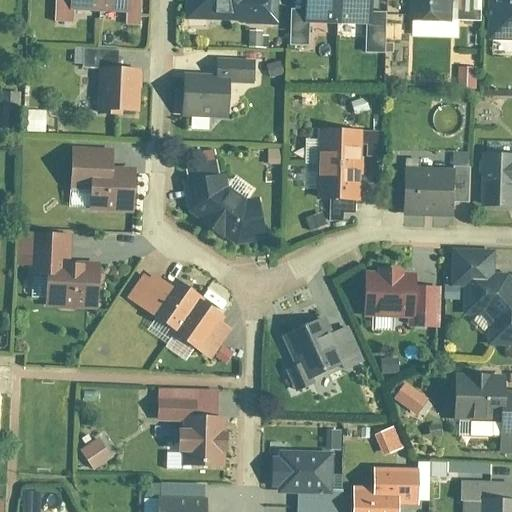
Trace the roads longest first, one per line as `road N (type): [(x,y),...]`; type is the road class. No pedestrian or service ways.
road 1 (residential): [(165,0),(154,228),(203,268),(254,282)]
road 2 (residential): [(254,282),(313,269),(367,235),(511,235)]
road 3 (residential): [(254,282),(251,471)]
